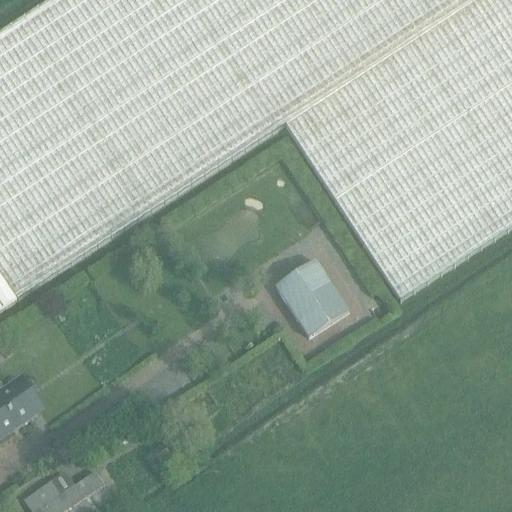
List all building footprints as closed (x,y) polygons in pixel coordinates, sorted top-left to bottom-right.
[(511,231),(511,0),(55,0),(0,36),(0,314),(285,129),(400,305),(511,231)] [(317,264),(275,291),(309,343),(350,316),(317,264)] [(11,394),(0,401),(0,443),(44,414),(24,385),(11,394)] [(107,434),(116,448),(135,436),(126,422),(107,434)] [(52,485),(24,503),(29,511),(118,511),(119,511),(95,475),(61,498),(52,485)]
